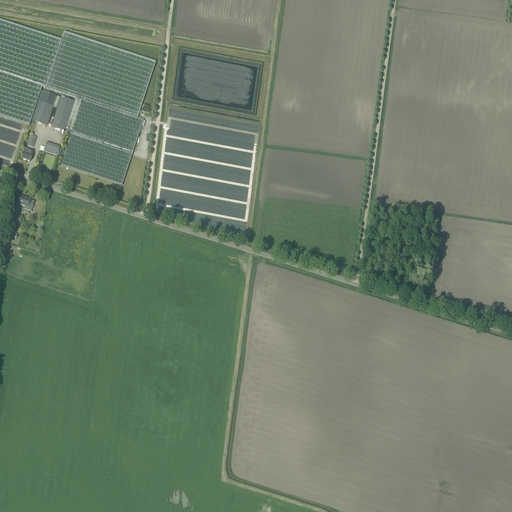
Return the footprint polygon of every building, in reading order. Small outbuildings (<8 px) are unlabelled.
[(0,21),(0,116),(29,126),(42,88),(76,99),(75,102),(65,133),(64,134),(70,136),(61,166),(122,186),(143,121),(137,119),(155,63),(64,33),(61,41),(0,21)] [(215,67),(217,65),(219,65),(223,67),(225,64),(226,68),(230,69),(230,68),(243,70),(242,66),(224,63),(223,62),(221,65),(220,62),(213,60),(224,59),(196,54),(195,56),(194,56),(192,55),(190,54),(189,52),(186,53),(182,74),(184,76),(194,75),(194,80),(208,82),(207,77),(210,73),(211,70),(215,70),(215,67)] [(46,126),(56,97),(42,92),(32,122),(46,126)] [(51,128),(65,133),(75,102),(61,98),(51,128)] [(29,136),(26,146),(33,148),(36,138),(29,136)] [(56,156),(59,147),(46,143),(43,152),(56,156)] [(22,160),(30,162),(34,151),(25,148),(22,160)] [(34,202),(30,201),(30,200),(19,196),(16,204),(28,208),(32,209),(34,202)] [(21,220),(17,218),(18,214),(13,212),(10,222),(15,223),(20,224),(21,220)] [(12,238),(16,227),(11,225),(7,237),(12,238)]
